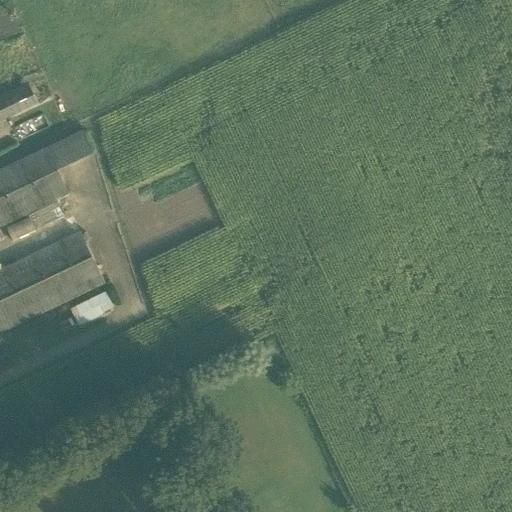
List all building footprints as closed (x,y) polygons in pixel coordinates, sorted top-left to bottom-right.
[(0,120),(37,103),(27,82),(0,95),(0,120)] [(84,131),(69,139),(0,171),(0,237),(3,236),(0,231),(0,226),(27,214),(29,218),(7,228),(13,242),(64,218),(56,200),(69,194),(58,171),(94,153),(84,131)] [(0,332),(105,283),(80,233),(0,270),(0,332)] [(105,292),(70,309),(78,326),(113,309),(105,292)] [(0,343),(0,369),(10,365),(0,343)]
